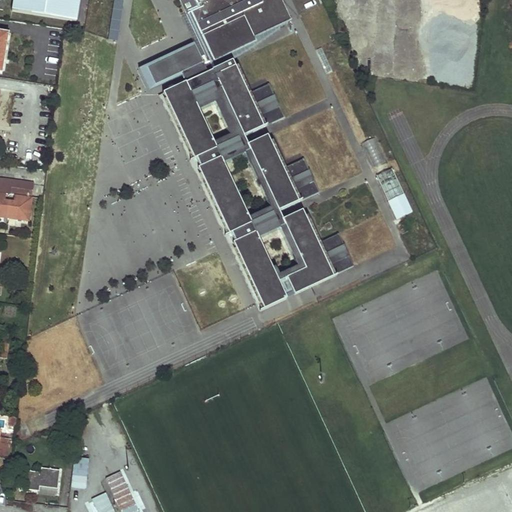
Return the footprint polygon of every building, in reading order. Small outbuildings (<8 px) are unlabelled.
[(15,0),(14,12),(74,21),(77,0),(15,0)] [(117,41),(122,0),(113,0),(108,39),(117,41)] [(291,21),(281,0),(195,0),(199,7),(191,11),(214,62),(256,42),(254,38),(291,21)] [(207,74),(194,45),(138,70),(149,93),(182,78),(185,85),(158,97),(189,163),(196,160),(200,169),(197,170),(228,237),(232,236),(236,245),(233,246),(263,313),(286,302),(279,286),(286,282),(293,298),(333,280),(303,213),(283,222),(279,214),(298,205),(267,138),(247,147),(243,138),(263,129),(232,62),(207,74)] [(376,174),(394,219),(411,212),(393,167),(376,174)] [(0,180),(0,217),(28,221),(33,184),(0,180)] [(0,358),(8,360),(10,342),(0,340),(0,358)] [(0,456),(7,458),(9,439),(0,438),(1,430),(0,429),(0,456)] [(79,481),(84,479),(97,511),(138,511),(120,467),(102,474),(92,450),(70,459),(79,481)] [(59,470),(41,467),(40,472),(23,470),(20,488),(39,491),(39,486),(39,484),(43,485),(43,486),(57,488),(59,470)]
